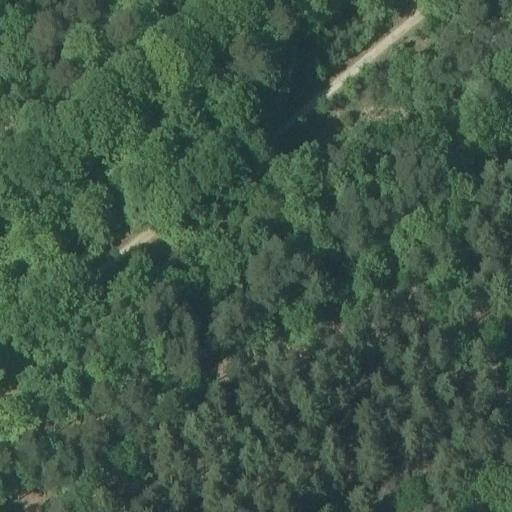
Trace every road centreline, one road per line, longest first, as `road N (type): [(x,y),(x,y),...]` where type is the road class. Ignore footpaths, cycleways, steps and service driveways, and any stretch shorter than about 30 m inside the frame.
road 1 (track): [(282,0),(0,212)]
road 2 (track): [(173,0),(0,142)]
